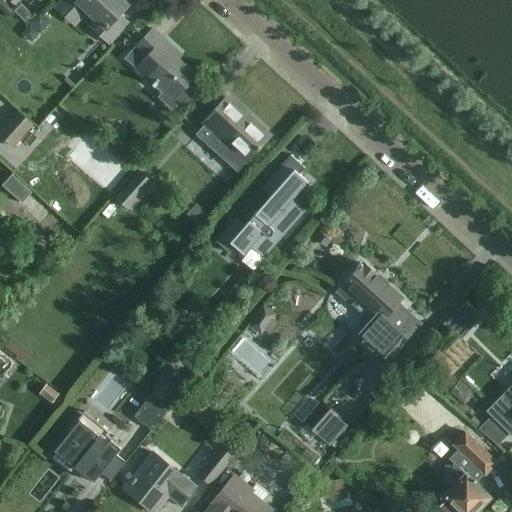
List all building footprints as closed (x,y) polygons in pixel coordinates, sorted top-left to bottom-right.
[(62,0),(56,8),(65,16),(72,9),(79,16),(85,10),(97,20),(90,27),(108,44),(127,23),(118,15),(126,6),(119,0),(62,0)] [(21,5),(14,12),(25,23),(33,16),(21,5)] [(196,92),(189,85),(195,78),(169,54),(174,50),(151,29),(124,59),(161,93),(160,98),(172,108),(175,106),(179,102),(184,106),(196,92)] [(205,124),(195,135),(220,157),(221,156),(236,171),(246,160),(247,162),(270,137),(247,117),(246,119),(224,99),(210,114),(203,122),(205,124)] [(16,110),(0,127),(0,136),(12,147),(32,125),(16,110)] [(235,218),(215,241),(229,253),(234,247),(243,255),(251,247),(264,258),(304,212),(291,201),(307,182),(298,174),(304,168),(290,155),(261,189),(270,197),(244,226),(235,218)] [(139,172),(115,199),(127,210),(151,183),(139,172)] [(358,269),(337,292),(338,293),(350,304),(358,296),(376,313),(368,322),(359,332),(370,342),(387,358),(416,325),(403,314),(406,310),(399,303),(397,302),(400,299),(362,265),(360,263),(356,267),(358,269)] [(481,298),(462,317),(478,332),(497,313),(481,298)] [(165,398),(182,378),(167,366),(151,387),(165,398)] [(511,384),(505,392),(505,393),(487,412),(511,436),(511,384)] [(151,395),(133,417),(151,430),(168,409),(151,395)] [(322,403),(305,423),(318,435),(335,415),(322,403)] [(68,438),(52,457),(70,471),(75,465),(77,466),(76,466),(83,471),(85,472),(82,476),(90,482),(119,446),(106,435),(109,432),(83,412),(64,436),(66,437),(66,436),(68,438)] [(453,444),(458,449),(449,459),(453,463),(448,468),(460,479),(441,498),(444,501),(439,506),(445,511),(452,511),(454,511),(455,511),(479,511),(477,510),(490,498),(475,483),(484,474),(485,475),(497,463),(465,431),(453,444)] [(223,444),(198,475),(210,484),(235,453),(223,444)] [(153,453),(124,489),(151,511),(165,493),(180,505),(195,487),(153,453)] [(268,511),(270,510),(261,503),(267,495),(254,485),(250,490),(234,477),(213,502),(215,503),(207,511),(268,511)]
